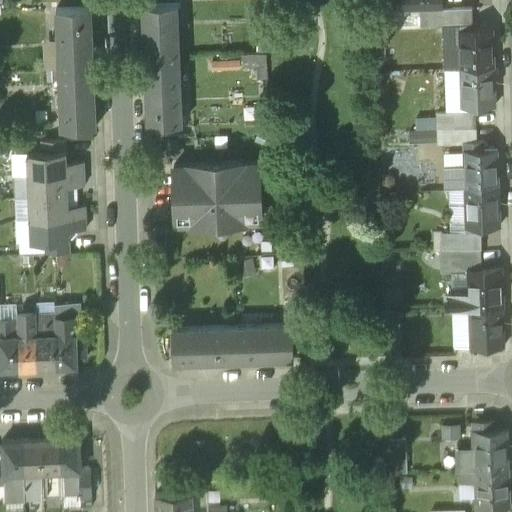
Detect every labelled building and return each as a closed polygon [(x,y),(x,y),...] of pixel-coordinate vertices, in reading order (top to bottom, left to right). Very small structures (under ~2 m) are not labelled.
[(440,0),(400,0),(401,11),(419,11),(441,10),(440,0)] [(176,5),(142,6),(147,126),(181,125),(176,5)] [(90,8),(55,10),(60,130),(95,128),(90,8)] [(441,10),(419,11),(420,28),(472,26),(471,9),(441,10)] [(492,31),(458,32),(459,70),(493,68),(492,31)] [(228,51),(228,70),(255,70),(255,51),(228,51)] [(206,64),(206,73),(219,73),(219,64),(206,64)] [(493,68),(459,70),(461,108),(495,107),(493,68)] [(475,113),(435,114),(436,130),(440,130),(442,130),(475,129),(475,113)] [(441,142),(440,130),(436,130),(419,131),(419,144),(441,142)] [(258,132),(232,133),(232,147),(259,146),(258,132)] [(64,140),(40,141),(41,153),(65,152),(64,140)] [(483,143),(462,144),(462,152),(483,152),(483,143)] [(66,148),(66,160),(85,160),(85,148),(66,148)] [(483,152),(462,152),(464,190),(498,189),(496,151),(483,152)] [(41,153),(26,153),(27,176),(83,174),(83,162),(65,163),(65,152),(41,153)] [(243,162),(188,164),(189,166),(173,166),(175,223),(189,223),(189,225),(246,223),(246,221),(260,221),(258,163),(243,164),(243,162)] [(83,174),(27,176),(28,198),(66,197),(66,187),(84,186),(83,174)] [(498,189),(464,190),(465,228),(499,227),(498,189)] [(66,197),(28,198),(29,220),(85,218),(84,206),(67,207),(66,197)] [(85,218),(29,220),(29,243),(44,242),(68,242),(68,230),(85,230),(85,218)] [(480,250),(480,233),(441,234),(441,251),(480,250)] [(68,242),(44,242),(45,255),(56,254),(69,254),(68,242)] [(480,250),(441,251),(442,273),(451,272),(453,311),(468,310),(467,272),(481,272),(480,250)] [(69,267),(69,254),(56,254),(57,268),(69,267)] [(481,272),(467,272),(468,310),(502,309),(501,271),(481,272)] [(79,304),(54,305),(54,320),(59,319),(59,318),(74,318),(74,319),(80,319),(79,304)] [(54,320),(54,305),(35,306),(36,335),(55,335),(54,320)] [(502,309),(468,310),(470,348),(504,347),(502,309)] [(468,310),(453,311),(455,349),(470,348),(468,310)] [(397,314),(383,314),(384,342),(398,341),(397,314)] [(74,318),(59,318),(59,319),(54,320),(55,335),(74,334),(74,319),(74,318)] [(17,320),(0,320),(0,369),(19,369),(18,336),(17,320)] [(291,324),(171,329),(173,363),(293,358),(291,324)] [(74,334),(55,335),(56,368),(75,367),(75,360),(75,346),(74,334)] [(36,335),(18,336),(19,369),(37,368),(36,335)] [(55,335),(36,335),(37,368),(56,368),(55,335)] [(85,346),(75,346),(75,360),(86,360),(85,346)] [(459,420),(440,423),(442,437),(462,434),(459,420)] [(493,423),(472,424),(472,433),(493,432),(493,423)] [(387,429),(373,430),(373,441),(387,440),(387,429)] [(493,432),(472,433),(474,471),(508,469),(507,431),(493,432)] [(59,439),(40,440),(42,473),(60,472),(59,439)] [(79,439),(59,439),(60,472),(73,471),(80,471),(80,470),(79,439)] [(405,439),(387,440),(389,473),(406,473),(405,439)] [(40,440),(22,441),(23,473),(42,473),(40,440)] [(22,441),(2,442),(2,461),(0,460),(0,485),(3,485),(4,497),(24,496),(23,473),(22,441)] [(508,469),(474,471),(475,508),(496,508),(509,507),(508,469)] [(90,470),(80,470),(80,471),(80,477),(79,477),(80,499),(91,498),(90,470)] [(73,471),(62,472),(62,496),(75,497),(74,477),(73,477),(73,471)] [(192,511),(191,493),(154,495),(155,511),(192,511)]
